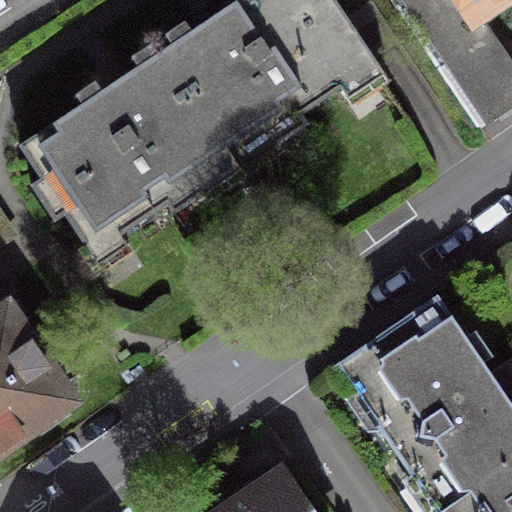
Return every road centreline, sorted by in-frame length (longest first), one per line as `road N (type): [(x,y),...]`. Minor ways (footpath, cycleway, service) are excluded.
road 1 (residential): [(263,349),(511,177)]
road 2 (residential): [(21,511),(263,349)]
road 3 (residential): [(375,511),(263,349)]
